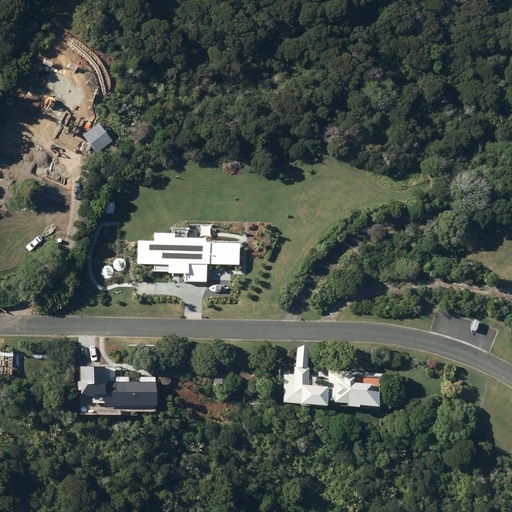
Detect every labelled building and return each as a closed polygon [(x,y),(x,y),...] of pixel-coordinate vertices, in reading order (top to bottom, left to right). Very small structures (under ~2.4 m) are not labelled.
[(31,15),(21,21),(30,36),(40,30),(31,15)] [(26,91),(12,123),(20,127),(12,146),(33,154),(44,128),(63,137),(69,123),(74,125),(81,107),(43,91),(40,97),(26,91)] [(210,268),(241,269),(242,242),(208,240),(208,237),(176,236),(176,233),(149,232),(149,240),(131,239),(131,251),(132,252),(131,270),(147,270),(147,278),(165,279),(165,281),(178,281),(178,288),(209,289),(210,268)] [(278,404),(321,409),(323,389),(305,387),(307,369),(305,369),(307,349),(295,348),(293,370),(292,369),(292,372),(285,371),(284,375),(281,375),(278,404)] [(73,384),(73,393),(75,393),(75,397),(100,398),(100,410),(107,410),(107,412),(124,412),(124,410),(152,410),(152,379),(112,378),(112,368),(77,368),(77,371),(75,371),(75,384),(73,384)] [(327,369),(323,406),(341,408),(341,409),(352,410),(352,408),(378,411),(381,374),(327,369)] [(214,374),(213,385),(226,387),(227,375),(214,374)]
